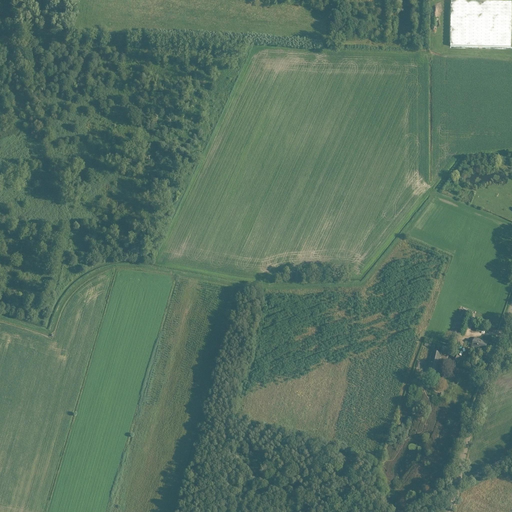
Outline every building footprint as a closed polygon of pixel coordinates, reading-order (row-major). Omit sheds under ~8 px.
[(511,2),(451,1),(450,46),(511,47),(511,2)] [(468,311),(463,310),(462,310),(460,309),(456,320),(457,321),(452,334),(459,337),(468,311)] [(477,348),(480,349),(485,351),(487,344),(483,342),(483,341),(475,338),(472,347),(477,349),(477,348)] [(441,353),(451,356),(453,347),(447,346),(446,348),(442,348),(442,350),(441,353)] [(432,352),(427,373),(436,375),(441,354),(438,353),(438,351),(433,350),(433,352),(432,352)]
